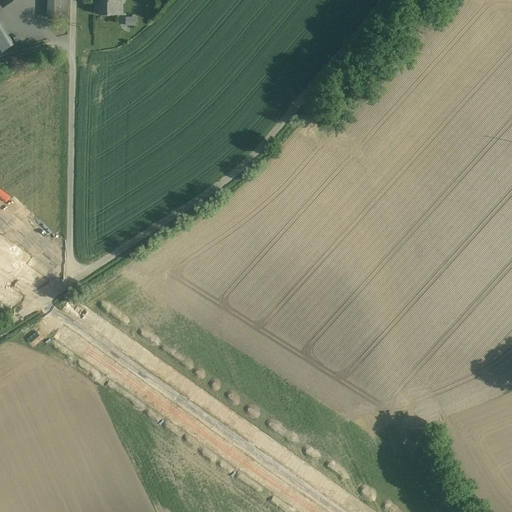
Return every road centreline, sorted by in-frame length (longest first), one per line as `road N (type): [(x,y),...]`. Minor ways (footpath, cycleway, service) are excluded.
road 1 (unclassified): [(76,277),(235,172),(384,0)]
road 2 (unclassified): [(76,277),(68,257),(72,0)]
